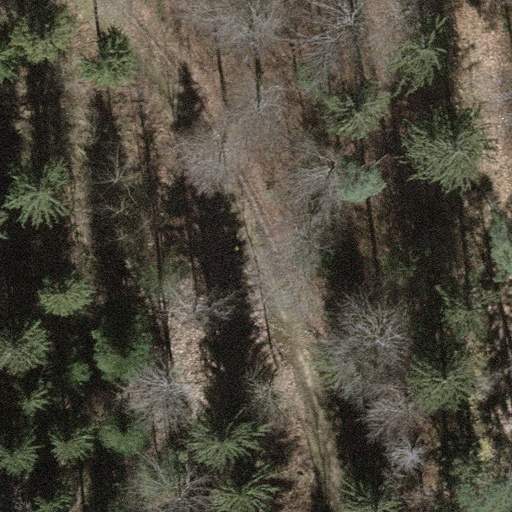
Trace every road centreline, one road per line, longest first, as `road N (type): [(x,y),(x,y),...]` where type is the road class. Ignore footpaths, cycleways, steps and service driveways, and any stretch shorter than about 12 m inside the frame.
road 1 (track): [(347,511),(308,358),(210,110),(99,0)]
road 2 (track): [(492,0),(502,247),(483,511)]
